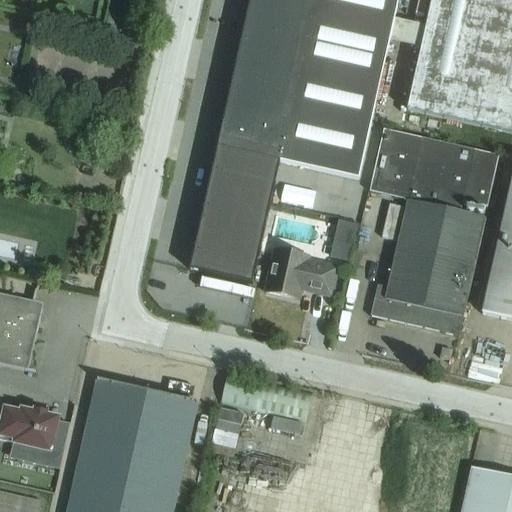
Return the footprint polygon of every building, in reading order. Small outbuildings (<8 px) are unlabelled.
[(246,0),(186,270),(245,284),(273,161),(357,183),(399,0),(246,0)] [(511,0),(431,0),(407,111),(511,134),(511,0)] [(369,194),(404,202),(384,289),(377,287),(370,318),(458,338),(485,220),(459,215),(462,203),(487,208),(498,158),(383,132),(369,194)] [(0,146),(0,172),(6,174),(11,149),(0,146)] [(511,179),(486,296),(482,316),(511,322),(511,179)] [(329,258),(348,262),(357,226),(338,222),(329,258)] [(290,291),(300,293),(300,291),(331,298),(338,268),(309,262),(310,258),(275,250),(265,294),(289,299),(290,291)] [(370,298),(373,279),(364,277),(361,297),(370,298)] [(0,366),(35,374),(35,373),(25,370),(27,359),(26,358),(31,336),(36,337),(40,319),(31,317),(37,292),(35,291),(31,308),(0,300),(0,366)] [(452,352),(442,349),(439,360),(449,362),(452,352)] [(313,392),(260,380),(228,373),(221,404),(306,423),(313,392)] [(97,381),(67,511),(172,511),(197,404),(97,381)] [(399,424),(409,426),(413,409),(388,403),(382,430),(397,434),(399,424)] [(0,441),(13,445),(12,445),(51,454),(59,419),(47,416),(47,413),(34,410),(33,413),(20,410),(20,413),(0,408),(0,441)] [(230,413),(226,437),(249,441),(253,418),(230,413)] [(230,461),(224,495),(237,497),(242,463),(230,461)] [(511,511),(511,479),(471,470),(466,490),(460,511),(511,511)] [(0,511),(39,511),(42,503),(0,493),(0,511)]
